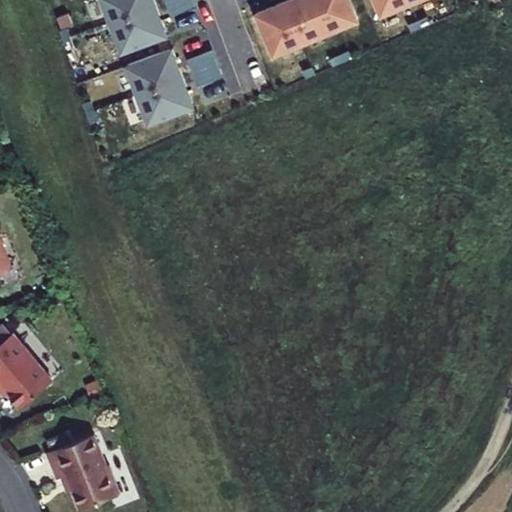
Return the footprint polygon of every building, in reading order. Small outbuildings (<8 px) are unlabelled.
[(155,0),(104,0),(123,50),(168,34),(155,0)] [(196,5),(194,0),(168,0),(167,1),(172,14),(196,5)] [(285,0),(258,12),(275,53),(359,18),(351,0),(285,0)] [(377,0),(383,13),(414,0),(377,0)] [(173,46),(128,63),(150,121),(195,104),(173,46)] [(194,73),(218,63),(213,49),(188,59),(194,73)] [(223,76),(218,63),(194,73),(199,86),(223,76)] [(12,335),(0,345),(0,384),(8,394),(21,409),(53,382),(12,335)] [(8,394),(0,384),(0,393),(4,398),(8,394)] [(88,435),(41,453),(51,479),(60,476),(73,510),(114,494),(103,465),(100,467),(88,435)]
